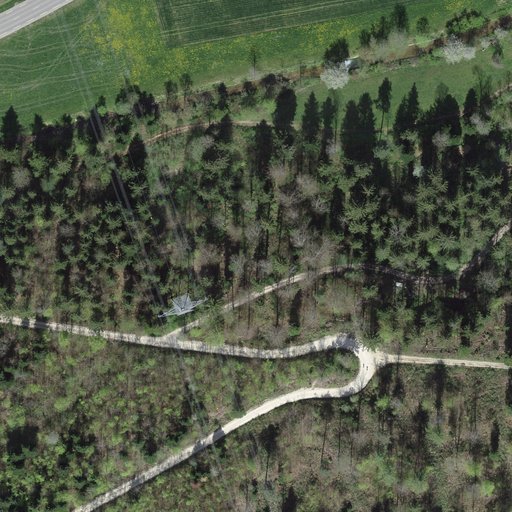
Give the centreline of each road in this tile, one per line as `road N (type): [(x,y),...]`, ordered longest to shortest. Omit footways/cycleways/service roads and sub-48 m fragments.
road 1 (track): [(161,344),(274,354),(343,342),(366,358),(363,376),(342,393),(266,408),(83,511)]
road 2 (track): [(161,344),(329,271),(425,280),(477,257),(505,226)]
road 3 (track): [(0,454),(161,344)]
road 4 (track): [(0,316),(161,344)]
road 5 (track): [(367,363),(511,366)]
